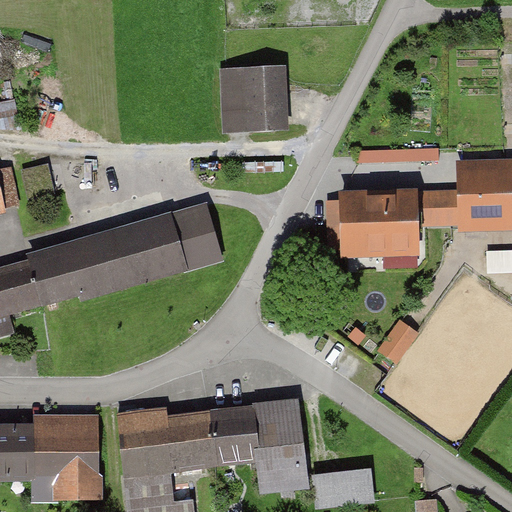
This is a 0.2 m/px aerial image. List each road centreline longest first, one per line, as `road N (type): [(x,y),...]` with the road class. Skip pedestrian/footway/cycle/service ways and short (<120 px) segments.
road 1 (unclassified): [(235,323),(406,0)]
road 2 (residential): [(235,323),(511,507)]
road 3 (unclassified): [(0,390),(103,392),(186,363),(235,323)]
